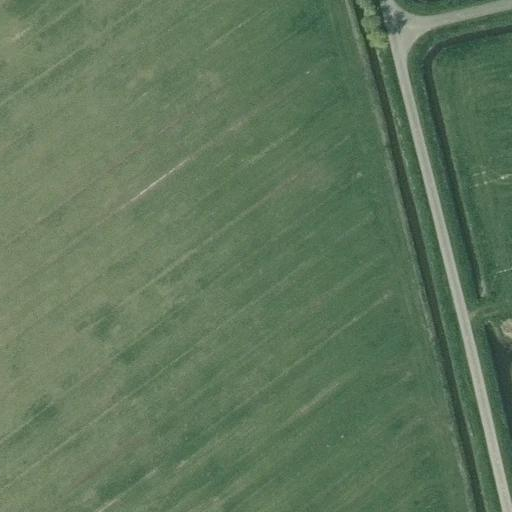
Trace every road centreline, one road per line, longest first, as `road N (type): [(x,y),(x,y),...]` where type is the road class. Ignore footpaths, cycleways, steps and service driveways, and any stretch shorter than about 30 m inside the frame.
road 1 (unclassified): [(506,511),(390,32)]
road 2 (unclassified): [(390,32),(511,3)]
